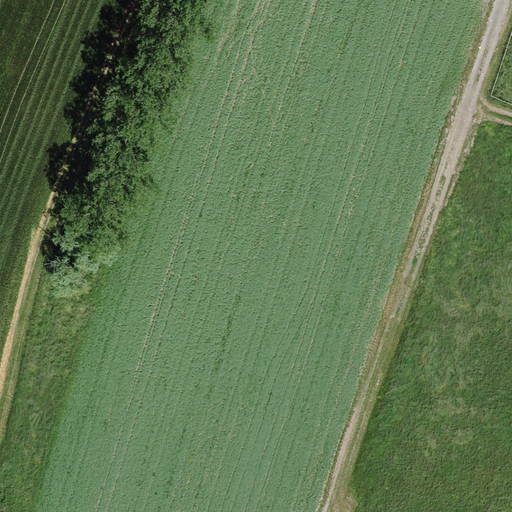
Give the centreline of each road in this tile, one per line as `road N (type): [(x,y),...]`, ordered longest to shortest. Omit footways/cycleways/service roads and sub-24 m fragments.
road 1 (track): [(0,403),(37,257),(138,0)]
road 2 (track): [(467,105),(338,511)]
